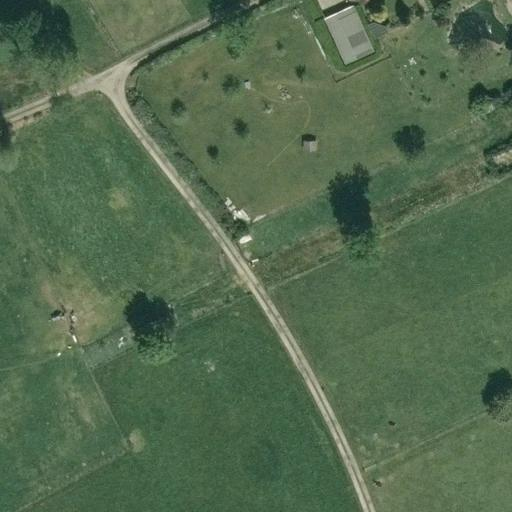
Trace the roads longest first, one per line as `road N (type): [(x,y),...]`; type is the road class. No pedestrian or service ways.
road 1 (track): [(363,511),(308,384),(238,265),(103,79)]
road 2 (track): [(103,79),(255,0)]
